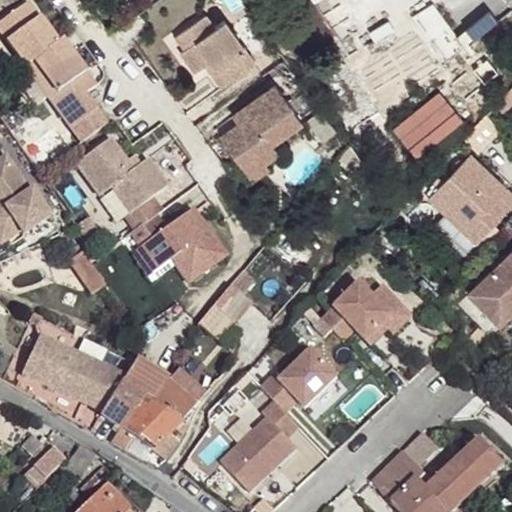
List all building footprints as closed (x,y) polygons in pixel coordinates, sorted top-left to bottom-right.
[(26,60),(37,74),(68,52),(57,37),(53,39),(25,0),(21,0),(0,15),(0,34),(21,64),(26,60)] [(190,43),(182,48),(179,50),(193,71),(209,60),(215,69),(210,72),(220,88),(253,64),(223,21),(213,27),(205,15),(182,30),(190,43)] [(174,36),(182,48),(190,43),(182,30),(174,36)] [(66,127),(92,108),(81,91),(90,84),(68,52),(37,74),(48,90),(42,94),(66,127)] [(21,64),(31,78),(37,74),(26,60),(21,64)] [(37,74),(31,78),(42,94),(48,90),(37,74)] [(237,124),(218,136),(237,165),(253,155),(260,165),(261,164),(265,169),(279,160),(275,154),(307,134),(275,86),(243,108),(248,117),(237,124)] [(415,157),(464,118),(439,88),(390,127),(415,157)] [(92,108),(66,127),(76,141),(103,122),(92,108)] [(243,108),(231,116),(237,124),(248,117),(243,108)] [(111,134),(76,158),(99,192),(111,183),(130,209),(124,214),(135,229),(154,216),(159,212),(148,197),(167,183),(148,155),(141,161),(133,166),(126,157),(111,134)] [(359,165),(345,147),(334,161),(350,175),(359,165)] [(1,151),(0,152),(0,193),(4,199),(0,201),(0,237),(17,226),(19,230),(45,211),(27,184),(25,185),(1,151)] [(126,157),(133,166),(141,161),(135,151),(126,157)] [(428,195),(475,241),(511,203),(511,192),(470,152),(428,195)] [(237,165),(247,181),(265,169),(261,164),(260,165),(253,155),(237,165)] [(154,216),(135,229),(131,233),(140,246),(137,249),(153,272),(171,259),(208,233),(192,210),(163,230),(154,216)] [(225,257),(208,233),(171,259),(188,283),(225,257)] [(79,253),(76,249),(62,259),(84,292),(98,282),(79,253)] [(511,250),(468,295),(499,326),(511,313),(511,250)] [(253,284),(242,276),(228,291),(239,299),(253,284)] [(366,279),(361,284),(392,317),(385,324),(395,335),(413,317),(384,286),(379,292),(366,279)] [(361,284),(325,319),(345,341),(356,330),(367,340),(385,324),(392,317),(361,284)] [(228,291),(199,330),(210,339),(224,320),(234,327),(249,307),(239,299),(228,291)] [(49,330),(45,339),(55,344),(59,335),(49,330)] [(101,414),(124,378),(101,367),(75,353),(55,344),(45,339),(42,337),(22,374),(101,414)] [(75,353),(101,367),(108,352),(82,339),(75,353)] [(263,387),(276,401),(287,412),(300,400),(307,407),(339,376),(313,350),(280,380),(276,375),(263,387)] [(101,414),(100,417),(117,428),(138,397),(143,400),(160,374),(134,358),(124,378),(101,414)] [(169,361),(160,374),(197,405),(206,393),(169,361)] [(197,405),(160,374),(143,400),(138,397),(117,428),(109,441),(126,450),(134,439),(152,451),(169,434),(197,405)] [(270,417),(224,462),(252,491),(273,471),(268,465),(274,461),(279,466),(298,447),(289,437),(301,426),(287,412),(276,401),(265,412),(270,417)] [(169,434),(152,451),(164,460),(177,442),(169,434)] [(424,435),(406,452),(422,468),(440,451),(424,435)] [(447,472),(429,488),(428,489),(448,511),(454,511),(507,467),(483,441),(466,455),(447,472)] [(97,456),(81,445),(64,461),(63,462),(76,477),(97,456)] [(29,467),(42,481),(63,462),(64,461),(50,447),(29,467)] [(443,468),(447,472),(466,455),(462,451),(443,468)] [(406,452),(374,482),(402,511),(448,511),(428,489),(429,488),(421,480),(427,474),(422,468),(406,452)] [(268,465),(273,471),(279,466),(274,461),(268,465)] [(85,484),(93,492),(104,482),(96,475),(85,484)] [(78,511),(127,511),(131,509),(107,484),(78,511)]
